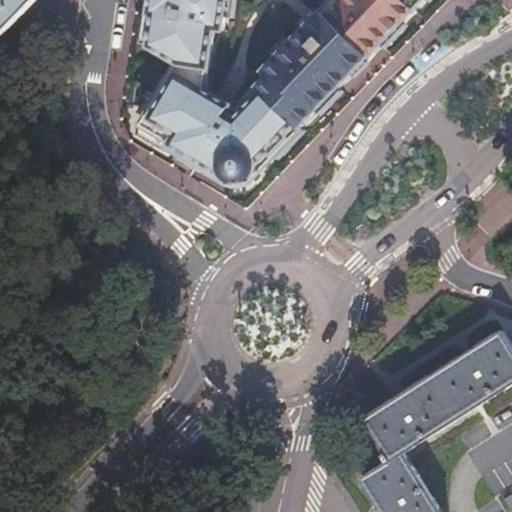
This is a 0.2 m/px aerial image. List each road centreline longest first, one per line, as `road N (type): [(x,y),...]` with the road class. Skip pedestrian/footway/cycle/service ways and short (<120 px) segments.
road 1 (secondary): [(205,350),(166,406),(67,511)]
road 2 (unclassified): [(140,193),(111,167),(89,108),(98,0)]
road 3 (secondary): [(402,113),(288,261)]
road 4 (secondary): [(106,511),(184,428),(240,387)]
road 5 (unclassified): [(261,258),(140,193)]
road 6 (secondary): [(511,31),(402,113)]
road 7 (secondary): [(328,296),(429,214)]
road 8 (residential): [(511,300),(463,279),(446,262),(429,214)]
road 9 (unclassified): [(140,193),(208,293)]
